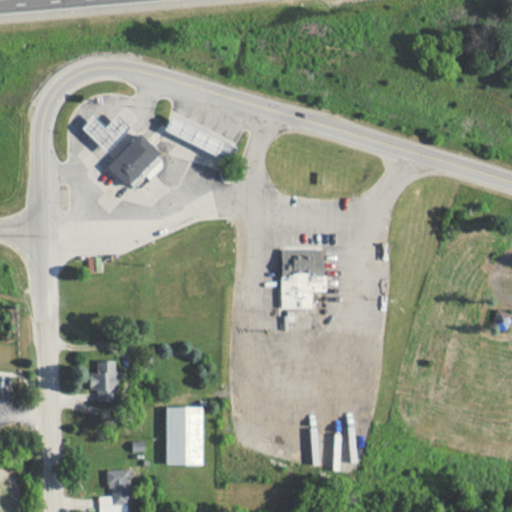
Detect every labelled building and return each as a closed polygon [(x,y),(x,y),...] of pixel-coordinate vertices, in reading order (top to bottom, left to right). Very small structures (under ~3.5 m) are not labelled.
[(97,114),(110,126),(119,116),(132,128),(112,151),(85,127),(97,114)] [(174,115),(240,146),(232,161),(167,130),(174,115)] [(110,167),(139,133),(160,152),(131,185),(110,167)] [(278,247),(323,247),(323,289),(310,289),(310,306),(278,306),(278,247)] [(90,361),(90,392),(115,392),(115,361),(90,361)] [(165,463),(201,463),(202,406),(167,406),(165,463)] [(106,469),(106,487),(111,487),(112,495),(97,496),(97,511),(126,511),(125,503),(130,503),(129,468),(106,469)]
